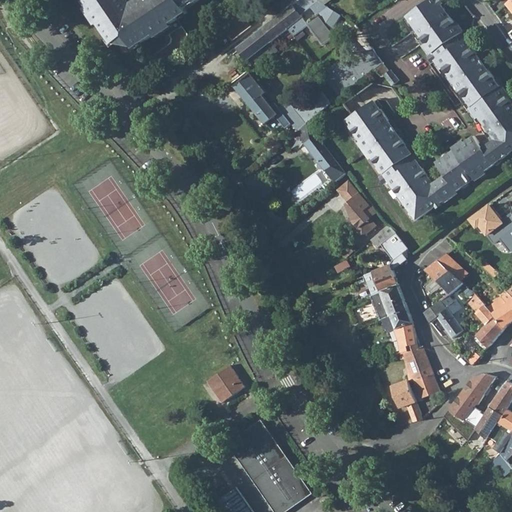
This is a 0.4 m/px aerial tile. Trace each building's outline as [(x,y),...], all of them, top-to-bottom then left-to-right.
[(144,0),(131,9),(125,0),(87,0),(85,2),(113,45),(118,41),(120,44),(122,43),(128,44),(130,45),(132,44),(134,48),(163,29),(168,36),(181,26),(177,20),(187,13),(185,10),(200,0),(144,0)] [(129,0),(125,0),(131,9),(144,0),(137,0),(132,3),(129,0)] [(310,8),(315,15),(333,0),(299,0),(294,4),(301,14),(310,8)] [(346,120),(417,220),(511,152),(511,102),(439,0),(429,0),(403,19),(482,130),(437,162),(446,174),(434,183),(375,99),(346,120)] [(239,49),(249,61),(254,57),(261,65),(279,49),(274,42),(289,29),(295,37),(310,25),(309,25),(311,24),(309,22),(308,23),(304,17),(301,14),(294,4),(279,17),(279,16),(263,28),(263,29),(239,49)] [(341,15),(328,7),(309,22),(311,24),(309,25),(310,25),(325,44),(336,35),(335,35),(339,28),(335,25),(341,15)] [(233,22),(224,29),(233,41),(252,26),(241,13),(232,20),(233,22)] [(385,74),(393,85),(400,80),(392,69),(389,71),(383,62),(376,68),(382,76),(385,74)] [(264,95),(268,93),(252,72),(236,86),(266,126),(267,125),(274,132),(283,124),(277,117),(279,115),(264,95)] [(288,102),(281,109),(283,112),(289,119),(299,131),(307,122),(331,103),(322,91),(315,97),(315,98),(303,108),(303,106),(294,108),(288,102)] [(277,117),(283,124),(289,119),(283,112),(279,115),(277,117)] [(298,132),(337,181),(348,172),(307,122),(299,131),(298,132)] [(371,204),(350,179),(342,186),(347,192),(345,194),(350,200),(346,203),(358,228),(364,235),(367,232),(377,224),(365,209),(371,204)] [(266,180),(256,189),(262,197),(272,188),(266,180)] [(256,189),(250,193),(256,201),(262,197),(256,189)] [(511,206),(511,207),(511,211),(511,225),(508,228),(503,221),(502,222),(501,221),(489,206),(470,220),(481,234),(484,232),(495,245),(501,240),(511,253),(511,252),(511,206)] [(511,212),(501,221),(502,222),(503,221),(508,228),(511,225),(511,212)] [(383,292),(400,285),(397,278),(394,272),(408,260),(403,254),(410,248),(397,233),(398,232),(390,223),(371,241),(378,249),(382,245),(394,260),(391,266),(375,271),(383,292)] [(450,270),(462,281),(469,274),(448,254),(439,261),(450,270)] [(434,277),(440,282),(450,270),(439,261),(427,271),(434,277)] [(440,282),(434,277),(424,287),(432,294),(437,290),(439,290),(444,285),(451,294),(465,283),(462,281),(450,270),(440,282)] [(400,285),(383,292),(372,296),(381,321),(384,320),(409,310),(400,285)] [(498,299),(488,307),(506,328),(507,326),(511,322),(511,292),(509,290),(504,296),(499,300),(498,299)] [(478,336),(489,348),(506,328),(488,307),(478,294),(469,301),(474,307),(487,325),(478,336)] [(441,302),(447,309),(438,317),(454,339),(465,331),(453,315),(462,308),(457,301),(454,303),(449,296),(441,302)] [(426,314),(431,322),(438,317),(447,309),(441,302),(441,301),(431,310),(426,314)] [(410,351),(408,347),(418,344),(414,323),(415,322),(409,310),(384,320),(388,332),(398,329),(402,353),(405,353),(410,351)] [(405,353),(409,381),(412,381),(415,380),(434,376),(424,348),(420,350),(418,344),(408,347),(410,351),(405,353)] [(469,361),(474,366),(481,358),(476,353),(469,361)] [(231,366),(209,381),(224,403),(246,387),(231,366)] [(450,409),(465,420),(475,407),(477,404),(479,405),(498,376),(485,374),(474,378),(450,409)] [(421,399),(441,391),(434,376),(415,380),(421,399)] [(391,387),(400,407),(407,405),(414,422),(416,422),(424,419),(419,406),(409,381),(408,380),(391,387)] [(491,407),(504,416),(508,409),(511,403),(511,383),(509,381),(491,407)] [(488,439),(500,422),(504,416),(491,407),(485,415),(482,413),(482,412),(475,407),(465,420),(450,409),(445,416),(469,440),(477,428),(488,439)] [(364,415),(376,423),(382,417),(370,409),(364,415)] [(488,439),(488,440),(496,446),(492,452),(498,456),(500,454),(501,454),(511,437),(511,411),(510,410),(501,422),(500,422),(488,439)] [(232,444),(279,511),(282,511),(310,493),(262,423),(232,444)] [(511,455),(511,437),(501,454),(506,462),(511,455)] [(255,511),(241,486),(221,497),(229,511),(255,511)] [(319,492),(322,497),(328,493),(324,488),(319,492)]
